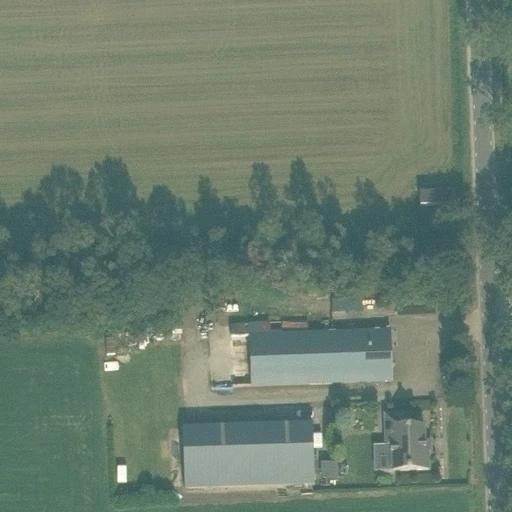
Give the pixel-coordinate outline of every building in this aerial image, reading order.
[(451,206),(450,190),(406,190),(406,207),(451,206)] [(361,301),(346,301),(346,314),(361,314),(361,301)] [(230,338),(231,389),(391,383),(389,330),(385,331),(385,332),(230,338)] [(409,416),(384,417),(385,447),(390,447),(390,473),(427,471),(427,453),(424,453),(423,428),(409,429),(409,416)] [(182,430),(184,491),(314,487),(312,425),(182,430)]
